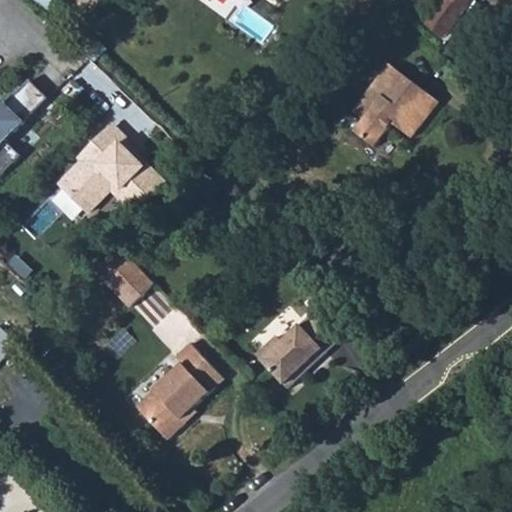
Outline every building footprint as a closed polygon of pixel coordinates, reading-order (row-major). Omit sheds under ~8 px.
[(61,3),(56,0),(32,0),(49,16),(61,3)] [(448,0),(429,26),(445,38),(473,0),(448,0)] [(98,62),(106,53),(91,40),(83,48),(98,62)] [(414,139),(442,103),(392,65),(356,113),(367,121),(358,133),(378,148),(395,125),(414,139)] [(0,181),(24,157),(9,143),(51,100),(32,81),(8,106),(1,114),(0,112),(0,181)] [(113,130),(112,129),(82,159),(86,163),(63,186),(92,214),(114,191),(137,214),(167,184),(127,143),(129,141),(116,127),(113,130)] [(132,309),(158,285),(123,249),(98,273),(132,309)] [(279,338),(260,356),(292,390),(341,343),(315,316),(285,344),(279,338)] [(0,366),(22,346),(3,328),(0,331),(0,366)] [(46,364),(26,341),(22,346),(0,366),(0,373),(17,392),(46,364)] [(140,407),(171,441),(189,424),(186,421),(198,409),(228,380),(195,345),(180,359),(185,365),(140,407)] [(0,448),(8,441),(0,433),(0,448)]
